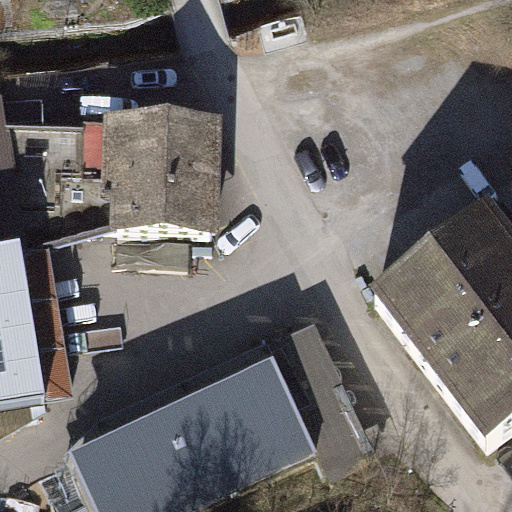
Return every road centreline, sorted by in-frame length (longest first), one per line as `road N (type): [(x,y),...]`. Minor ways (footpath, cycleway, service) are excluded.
road 1 (residential): [(481,511),(343,310),(212,53),(194,0)]
road 2 (track): [(221,71),(510,0)]
